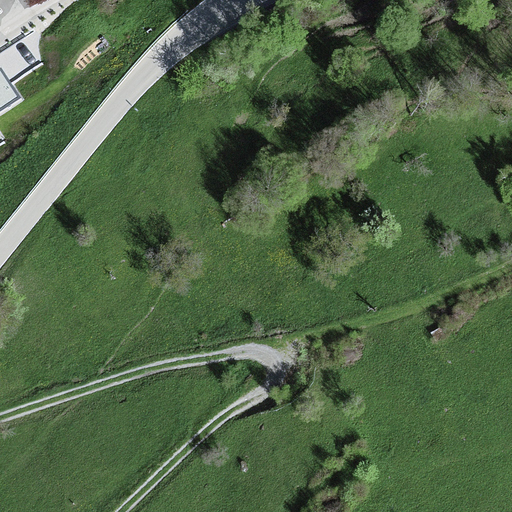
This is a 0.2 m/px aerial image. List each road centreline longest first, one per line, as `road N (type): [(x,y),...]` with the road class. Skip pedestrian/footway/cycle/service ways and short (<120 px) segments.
road 1 (track): [(0,421),(145,369),(263,349),(273,367),(266,381),(218,411),(119,511)]
road 2 (tertiary): [(234,0),(148,73),(0,252)]
road 3 (track): [(273,367),(321,336),(511,274)]
